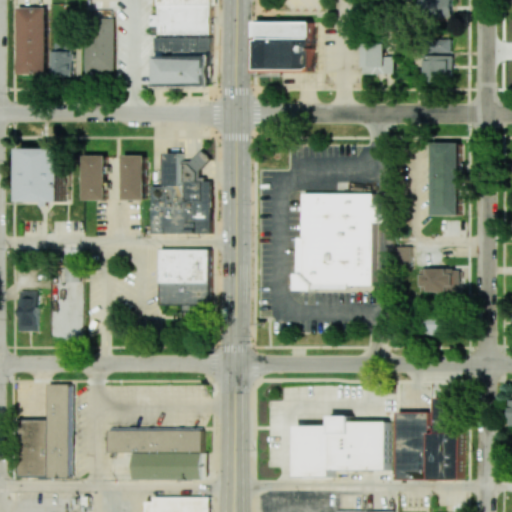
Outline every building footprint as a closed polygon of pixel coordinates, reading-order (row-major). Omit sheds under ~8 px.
[(158,0),(212,0),(212,35),(158,35),(158,26),(150,26),(150,15),(158,15),(158,0)] [(420,0),(420,8),(404,9),(404,28),(454,30),(453,0),(420,0)] [(18,8),(18,74),(47,75),(48,9),(18,8)] [(114,18),(114,73),(85,73),(84,18),(114,18)] [(312,21),(256,21),(257,74),(314,74),(312,21)] [(212,36),(212,56),(155,57),(155,35),(212,36)] [(452,38),(452,52),(418,53),(418,39),(452,38)] [(74,76),(74,43),(54,42),(53,76),(74,76)] [(364,45),(364,74),(395,75),(395,57),(387,57),(386,44),(364,45)] [(422,56),(423,76),(432,77),(433,83),(445,83),(445,77),(453,77),(453,55),(422,56)] [(156,57),(156,87),(212,87),(212,57),(156,57)] [(433,144),(434,218),(461,218),(462,145),(433,144)] [(20,148),(20,204),(67,205),(66,148),(20,148)] [(152,233),(212,235),(211,181),(206,182),(206,178),(200,178),(200,171),(212,160),(202,151),(191,162),(183,161),(183,153),(167,153),(167,185),(152,185),(152,233)] [(125,156),(125,202),(148,202),(148,156),(125,156)] [(86,157),(86,202),(109,202),(109,157),(86,157)] [(304,194),(305,275),(300,274),(301,293),(317,293),(317,290),(352,289),(351,286),(375,286),(374,194),(304,194)] [(160,245),(160,305),(211,307),(211,246),(160,245)] [(401,264),(412,264),(412,246),(400,246),(401,264)] [(65,267),(65,282),(80,282),(79,267),(65,267)] [(462,289),(461,268),(430,269),(430,274),(424,274),(424,290),(462,289)] [(20,291),(19,331),(38,332),(38,291),(20,291)] [(49,382),(70,382),(70,477),(49,477),(49,474),(20,474),(20,419),(49,418),(49,382)] [(398,410),(399,478),(463,478),(462,433),(462,395),(437,396),(437,434),(431,434),(431,409),(398,410)] [(300,428),(333,428),(333,418),(353,418),(353,423),(389,423),(390,472),(333,472),(334,479),(300,480),(300,428)] [(109,428),(109,451),(135,450),(135,479),(203,479),(203,428),(109,428)] [(209,496),(209,511),(145,511),(145,499),(153,499),(153,495),(209,496)]
